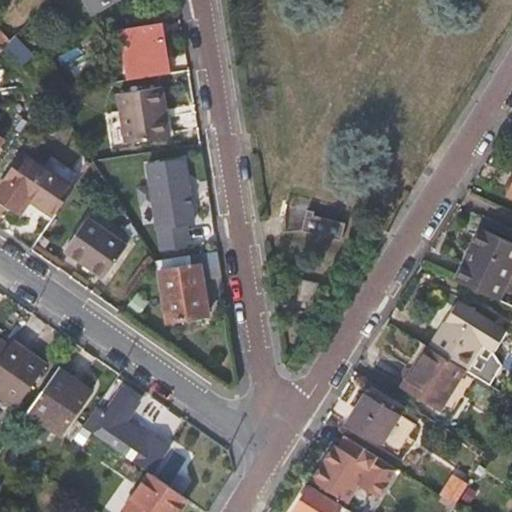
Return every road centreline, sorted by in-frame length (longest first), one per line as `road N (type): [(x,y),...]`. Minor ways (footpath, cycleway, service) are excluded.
road 1 (residential): [(207,0),(275,452)]
road 2 (residential): [(275,452),(511,71)]
road 3 (residential): [(275,452),(0,258)]
